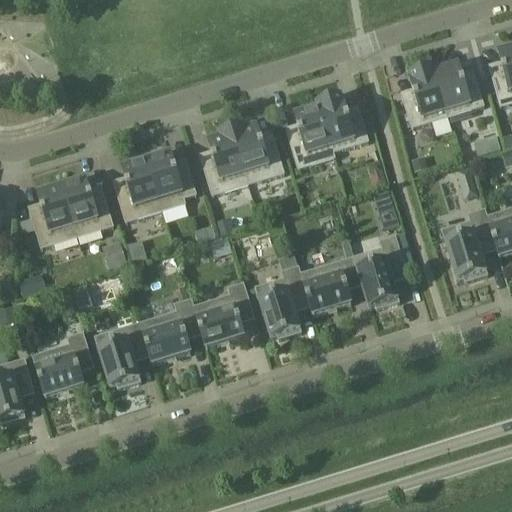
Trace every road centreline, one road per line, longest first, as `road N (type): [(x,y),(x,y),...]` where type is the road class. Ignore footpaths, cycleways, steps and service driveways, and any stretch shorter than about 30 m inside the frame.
road 1 (residential): [(511,321),(0,477)]
road 2 (residential): [(492,0),(75,138),(0,151)]
road 3 (tertiary): [(511,427),(235,511)]
road 4 (tertiary): [(324,511),(511,453)]
